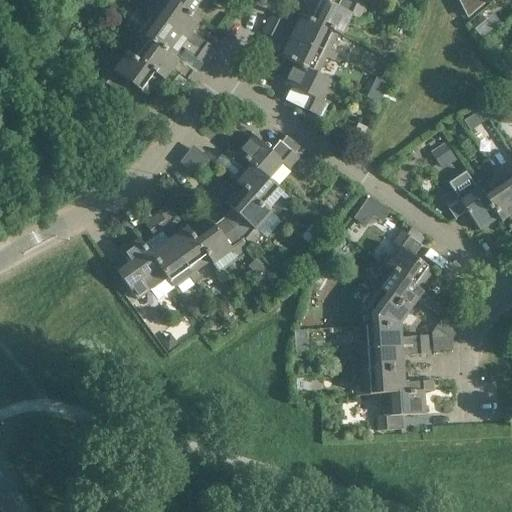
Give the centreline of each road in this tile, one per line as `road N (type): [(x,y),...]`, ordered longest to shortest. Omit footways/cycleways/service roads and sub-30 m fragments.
road 1 (residential): [(511,297),(483,266),(218,75)]
road 2 (tertiary): [(0,261),(137,180),(218,75)]
road 3 (residential): [(472,425),(468,347),(488,313),(511,297)]
